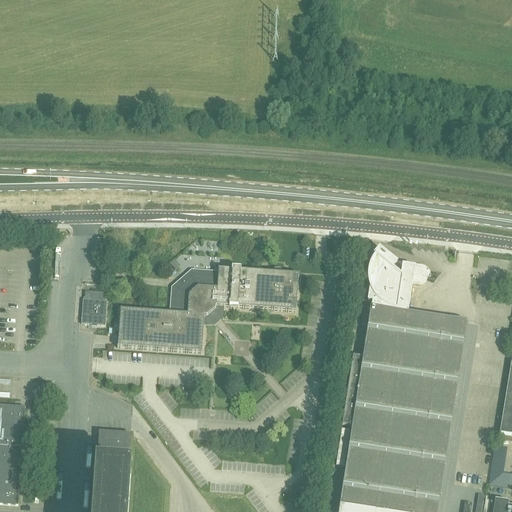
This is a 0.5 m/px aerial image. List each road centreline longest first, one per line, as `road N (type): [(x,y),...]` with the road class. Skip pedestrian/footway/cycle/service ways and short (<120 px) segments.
road 1 (unclassified): [(0,217),(293,220),(511,244)]
road 2 (primary): [(511,221),(268,191),(91,181)]
road 3 (unknown): [(313,371),(298,454),(276,477),(255,472)]
